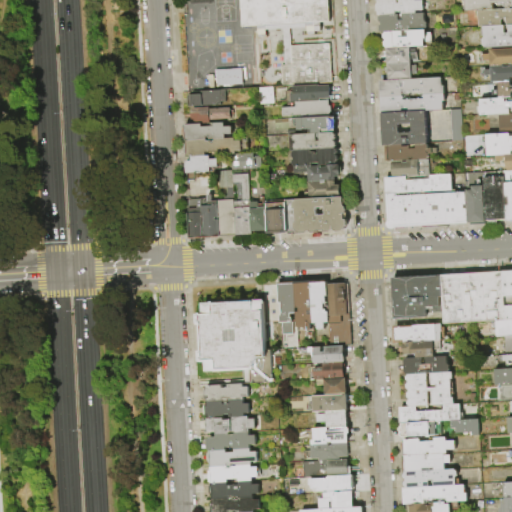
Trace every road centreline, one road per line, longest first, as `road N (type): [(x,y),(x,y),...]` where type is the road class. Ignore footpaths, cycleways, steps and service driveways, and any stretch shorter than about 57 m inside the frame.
road 1 (residential): [(353,0),(382,511)]
road 2 (residential): [(153,0),(181,511)]
road 3 (residential): [(511,246),(82,270)]
road 4 (trunk): [(39,0),(56,272)]
road 5 (trunk): [(82,270),(66,0)]
road 6 (trunk): [(95,511),(82,270)]
road 7 (trunk): [(56,272),(69,511)]
